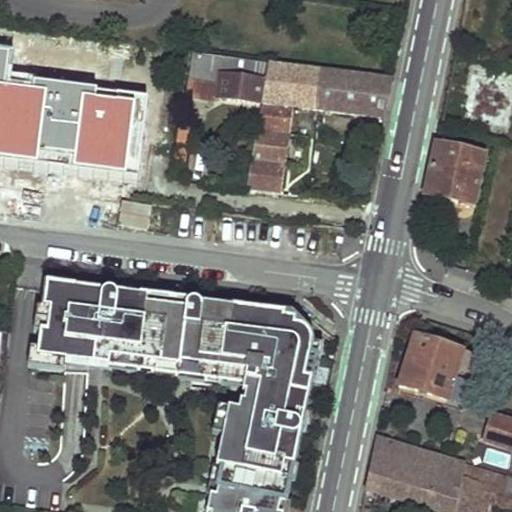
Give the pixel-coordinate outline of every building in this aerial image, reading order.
[(264,65),(185,55),(184,61),(191,62),(187,96),(258,105),(264,65)] [(112,121),(118,74),(47,65),(41,112),(76,117),(112,121)] [(245,191),(278,196),(290,108),(384,120),(392,81),(268,65),(245,191)] [(465,118),(504,126),(511,80),(472,72),(465,118)] [(0,128),(3,129),(9,90),(0,88),(0,128)] [(111,129),(112,121),(76,117),(75,124),(111,129)] [(172,148),(176,123),(163,122),(160,147),(172,148)] [(172,148),(172,150),(187,151),(190,125),(176,123),(172,148)] [(426,197),(472,206),(483,156),(436,146),(431,172),(426,197)] [(187,151),(172,150),(169,174),(184,176),(187,151)] [(103,292),(46,285),(43,309),(49,310),(46,334),(39,333),(36,359),(94,366),(95,357),(179,368),(179,365),(245,373),(243,386),(241,393),(250,395),(248,404),(239,402),(237,411),(227,409),(215,467),(221,468),(215,497),(209,496),(205,511),(278,511),(280,501),(285,503),(291,480),(282,478),(285,465),(293,468),(302,432),(302,430),(302,429),(301,427),(300,426),(299,425),(297,423),(299,414),(306,416),(314,381),(308,379),(312,356),(307,356),(310,344),(310,342),(310,340),(309,339),(309,337),(308,335),(306,333),(306,332),(304,330),(302,329),(301,328),(299,327),(298,327),(293,326),(294,321),(283,319),(283,315),(200,305),(200,308),(199,307),(198,306),(196,305),(194,304),(185,303),(184,310),(146,305),(147,298),(115,294),(115,297),(114,296),(113,295),(112,294),(111,293),(110,293),(108,293),(107,293),(105,293),(104,293),(104,294),(102,295),(103,292)] [(39,333),(46,334),(49,310),(43,309),(38,309),(35,332),(39,333)] [(401,387),(466,406),(480,357),(414,339),(401,387)] [(179,368),(95,357),(94,366),(243,386),(245,373),(179,365),(179,368)] [(78,411),(75,426),(118,432),(115,446),(124,449),(130,417),(78,411)] [(302,430),(302,432),(306,416),(299,414),(297,423),(299,425),(300,426),(301,427),(302,429),(302,430)] [(485,443),(511,450),(511,422),(493,417),(485,443)] [(75,426),(73,441),(115,446),(118,432),(75,426)] [(472,511),(485,471),(376,438),(366,490),(437,511),(472,511)] [(481,456),(511,464),(511,450),(485,443),(481,456)] [(282,478),(291,480),(293,468),(285,465),(282,478)] [(221,468),(215,467),(209,496),(215,497),(221,468)] [(486,511),(492,492),(511,498),(511,478),(485,471),(472,511),(486,511)]
